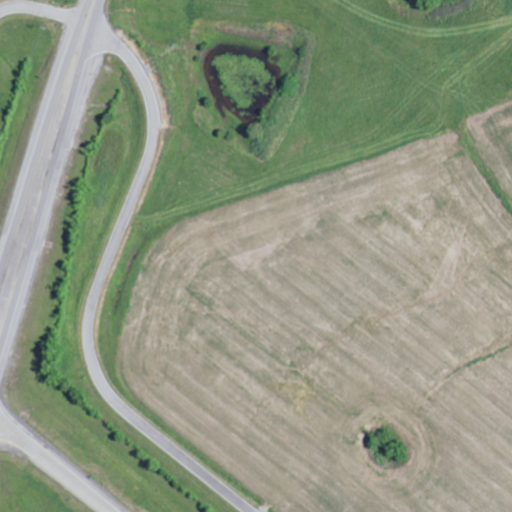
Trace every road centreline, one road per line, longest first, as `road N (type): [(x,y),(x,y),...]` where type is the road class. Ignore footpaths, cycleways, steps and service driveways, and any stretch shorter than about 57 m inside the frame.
road 1 (residential): [(87,25),(139,70),(154,122),(147,163),(90,315),(93,363),(122,408),(249,511)]
road 2 (secondary): [(0,353),(87,25)]
road 3 (secondary): [(87,25),(0,285)]
road 4 (motorway): [(112,511),(0,412)]
